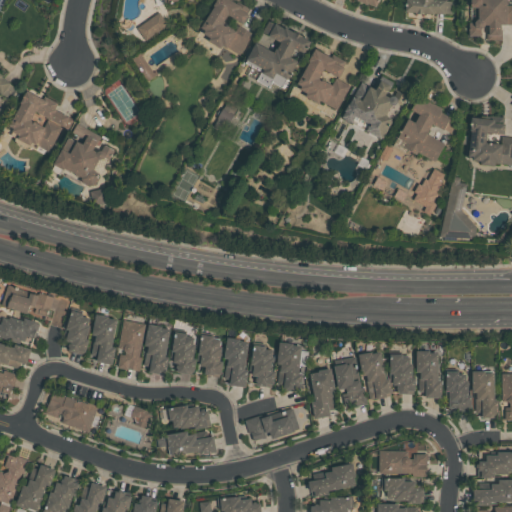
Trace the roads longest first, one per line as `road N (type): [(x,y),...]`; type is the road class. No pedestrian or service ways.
road 1 (residential): [(0,422),(132,470),(189,477),(240,470),(397,419),(420,420),(446,441)]
road 2 (secondary): [(0,247),(188,293),(391,312)]
road 3 (secondary): [(511,281),(269,274),(194,262)]
road 4 (residential): [(22,430),(51,369),(148,393),(203,393),(228,408),(240,470)]
road 5 (secondary): [(194,262),(0,214)]
road 6 (residential): [(308,0),(438,46),(473,69)]
